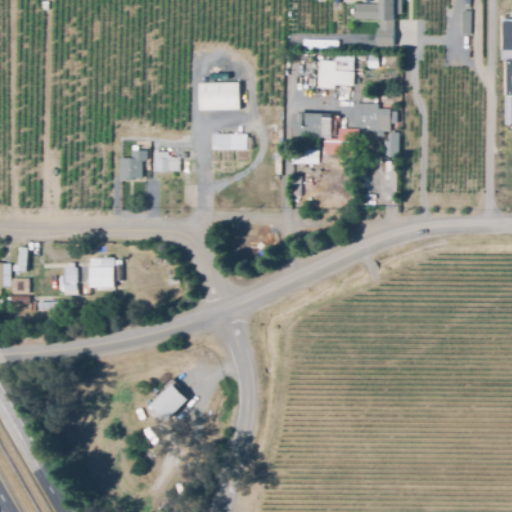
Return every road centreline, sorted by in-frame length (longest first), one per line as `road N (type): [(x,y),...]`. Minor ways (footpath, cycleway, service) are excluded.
road 1 (residential): [(511,227),(426,227),(230,316)]
road 2 (residential): [(230,316),(203,251),(170,232),(0,227)]
road 3 (tertiary): [(230,316),(150,340),(8,357)]
road 4 (tertiary): [(224,511),(250,414),(230,316)]
road 5 (motorway): [(63,511),(0,403)]
